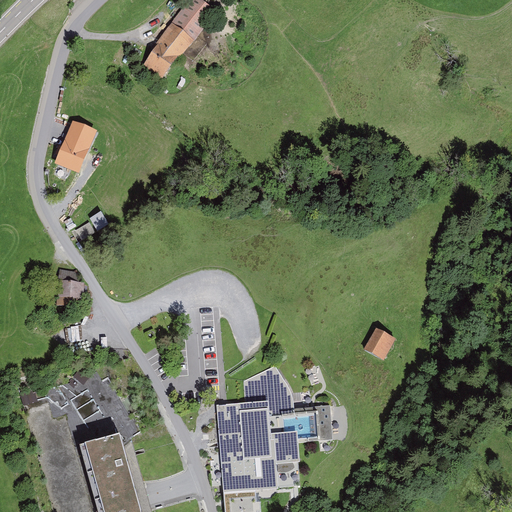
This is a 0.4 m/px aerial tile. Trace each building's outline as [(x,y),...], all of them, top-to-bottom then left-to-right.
[(156,76),(172,57),(175,58),(189,38),(210,13),(195,0),(185,0),(167,23),(152,46),(154,47),(140,64),(156,76)] [(59,171),(82,134),(85,136),(91,128),(80,121),(76,128),(64,120),(51,140),(55,142),(43,161),(59,171)] [(70,230),(76,240),(90,232),(84,222),(70,230)] [(78,284),(69,284),(70,273),(54,272),(51,307),(76,308),(78,284)] [(368,331),(358,350),(377,360),(387,341),(368,331)] [(104,374),(98,378),(93,368),(86,372),(77,366),(66,380),(17,393),(48,511),(146,511),(126,436),(137,430),(104,374)] [(313,413),(289,414),(288,400),(286,393),(270,367),(242,382),(243,404),(213,406),(219,511),(251,511),(251,503),(250,490),(294,487),(292,444),(315,442),(313,413)] [(312,406),(312,413),(316,413),(316,426),(318,426),(318,439),(334,439),(333,405),(312,406)]
